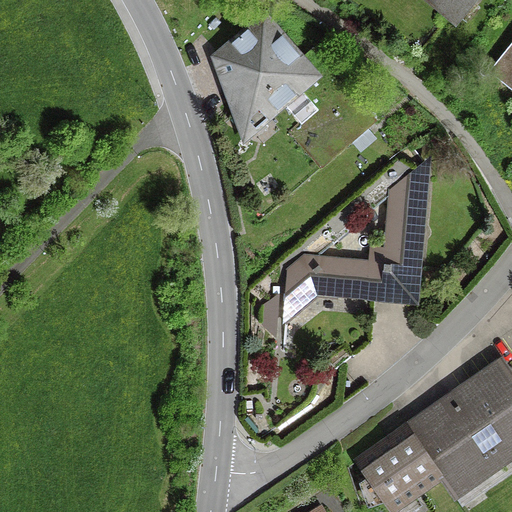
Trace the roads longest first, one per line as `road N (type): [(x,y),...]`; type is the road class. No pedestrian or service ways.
road 1 (tertiary): [(213,488),(221,308),(215,230),(200,158),(136,0)]
road 2 (residential): [(213,488),(277,464),(345,419),(459,321),(511,261)]
